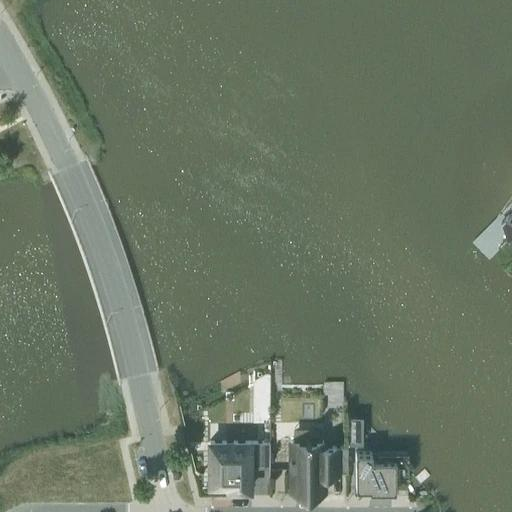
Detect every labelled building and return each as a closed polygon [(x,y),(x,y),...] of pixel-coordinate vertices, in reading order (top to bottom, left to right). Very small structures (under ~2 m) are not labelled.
[(511,210),(502,221),(511,230),(511,210)] [(361,419),(348,419),(348,444),(361,444),(361,419)] [(270,441),(210,440),(210,483),(231,483),(231,488),(251,488),(252,467),(270,467),(270,441)] [(323,440),(291,440),(291,490),(323,490),(323,471),(348,471),(348,445),(323,445),(323,440)] [(371,451),(356,451),(356,488),(370,488),(370,490),(395,490),(395,459),(371,459),(371,451)]
